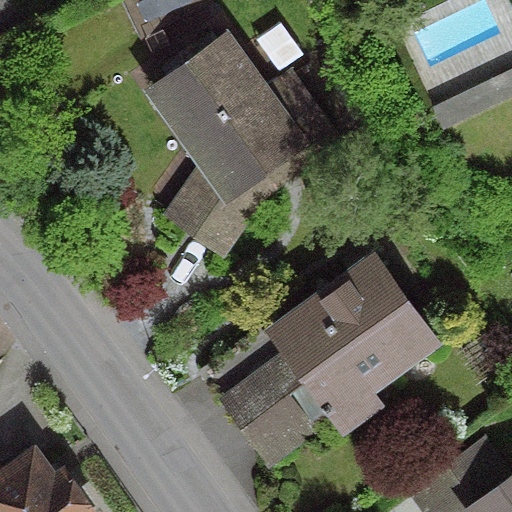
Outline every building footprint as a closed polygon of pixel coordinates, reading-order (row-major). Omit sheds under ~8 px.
[(0,0),(0,34),(18,26),(5,0),(0,0)] [(0,108),(74,75),(46,14),(18,26),(0,34),(0,108)] [(219,35),(145,88),(213,181),(183,223),(166,210),(163,214),(215,250),(257,191),(256,189),(330,135),(295,86),(270,103),(260,89),(259,91),(219,35)] [(511,93),(511,65),(485,78),(496,101),(511,93)] [(272,327),(268,321),(201,370),(263,456),(426,338),(368,258),(272,327)] [(490,488),(465,506),(469,511),(511,511),(511,472),(503,479),(477,443),(412,489),(428,511),(439,511),(484,479),(490,488)] [(47,482),(27,454),(0,472),(0,511),(79,511),(81,511),(56,475),(47,482)]
